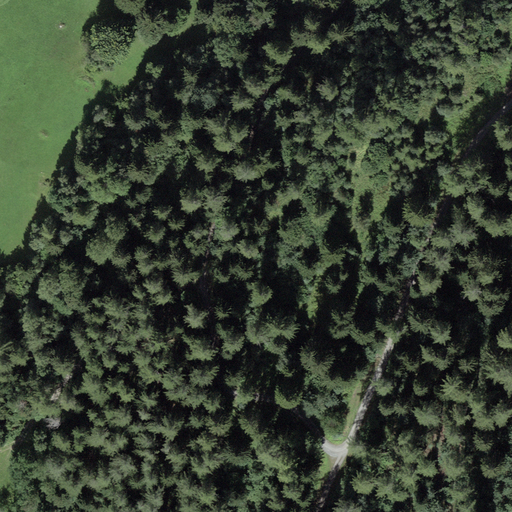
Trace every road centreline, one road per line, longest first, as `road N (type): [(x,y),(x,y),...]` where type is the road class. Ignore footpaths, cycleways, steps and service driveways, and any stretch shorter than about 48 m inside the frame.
road 1 (track): [(341,0),(269,86),(203,266),(223,382),(296,409),(338,463)]
road 2 (track): [(511,103),(475,141),(338,463)]
